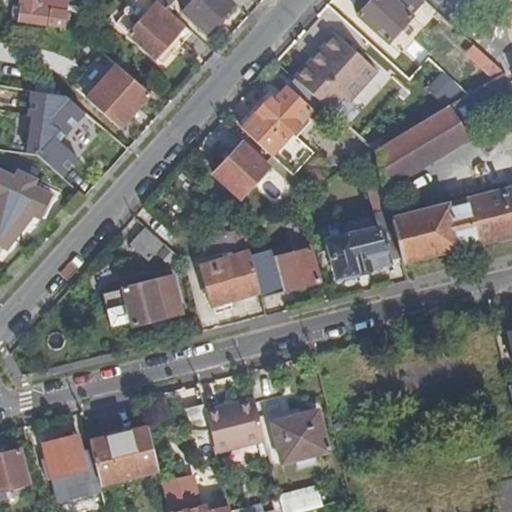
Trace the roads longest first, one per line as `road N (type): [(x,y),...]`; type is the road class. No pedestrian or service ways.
road 1 (residential): [(0,400),(511,275)]
road 2 (residential): [(0,322),(292,0)]
